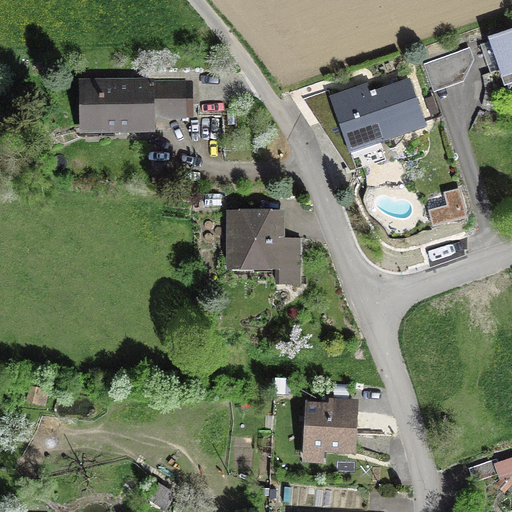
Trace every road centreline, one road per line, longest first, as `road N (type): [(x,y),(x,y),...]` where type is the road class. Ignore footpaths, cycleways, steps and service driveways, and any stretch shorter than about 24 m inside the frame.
road 1 (residential): [(271,102),(367,306)]
road 2 (residential): [(367,306),(412,429),(429,511)]
road 3 (residential): [(511,255),(367,306)]
road 4 (track): [(271,102),(196,0)]
